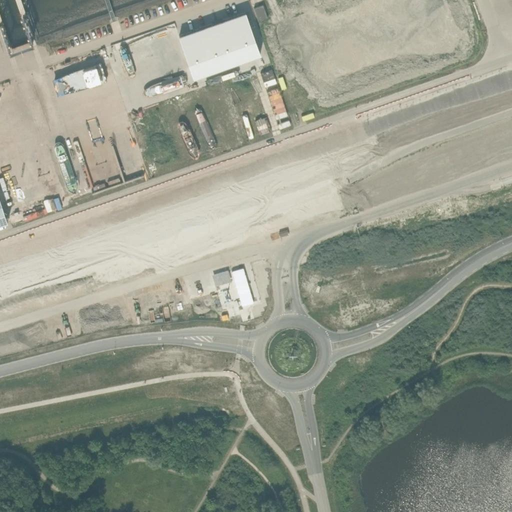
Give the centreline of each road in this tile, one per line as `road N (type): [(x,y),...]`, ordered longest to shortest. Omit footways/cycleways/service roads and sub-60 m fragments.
road 1 (unclassified): [(0,240),(504,61)]
road 2 (unclassified): [(287,318),(284,278),(294,244),(511,166)]
road 3 (unclassified): [(223,0),(0,78)]
road 4 (primary): [(175,337),(106,344),(0,372)]
road 5 (primary): [(511,243),(477,259),(399,319)]
road 6 (tertiary): [(323,511),(298,386)]
